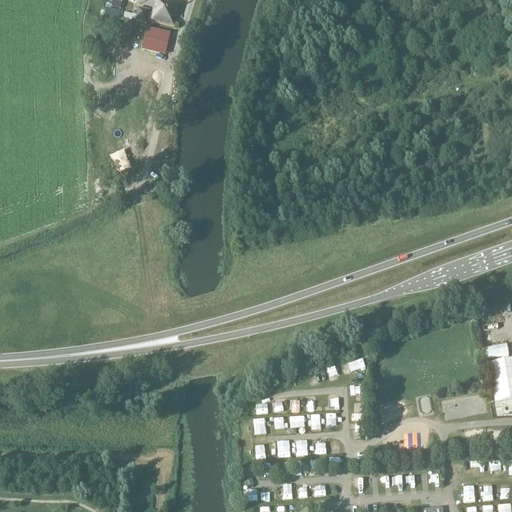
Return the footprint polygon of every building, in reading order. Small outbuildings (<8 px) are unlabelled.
[(179,4),(158,0),(155,0),(154,8),(145,6),(143,16),(141,16),(140,22),(150,24),(151,22),(174,27),(179,4)] [(119,20),(120,12),(107,9),(105,18),(119,20)] [(170,36),(146,30),(142,50),(165,55),(170,36)] [(141,78),(142,69),(131,67),(129,79),(129,78),(127,85),(131,86),(130,97),(147,100),(145,113),(150,114),(149,123),(156,124),(159,102),(160,102),(162,89),(156,88),(157,80),(141,78)] [(112,114),(112,107),(109,106),(109,102),(101,102),(100,114),(112,114)]
